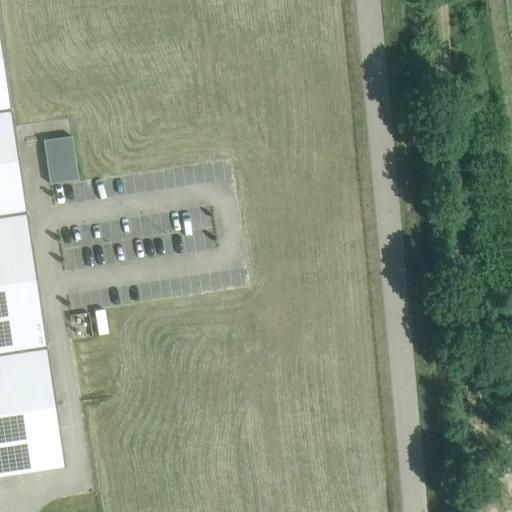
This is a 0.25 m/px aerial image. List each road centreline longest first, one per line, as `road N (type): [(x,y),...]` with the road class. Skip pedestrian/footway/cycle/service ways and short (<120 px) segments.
road 1 (unclassified): [(420,511),(369,0)]
road 2 (track): [(482,511),(438,0)]
